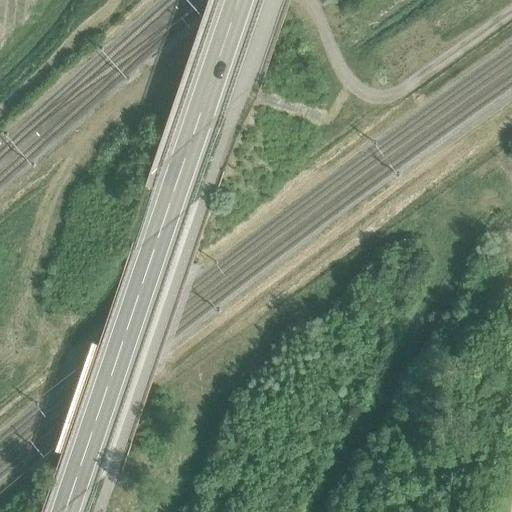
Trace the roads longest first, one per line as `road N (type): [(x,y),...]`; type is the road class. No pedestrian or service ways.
road 1 (secondary): [(64,511),(238,0)]
road 2 (track): [(8,357),(70,163),(259,0)]
road 3 (track): [(306,0),(342,73),(375,96),(410,84),(511,11)]
